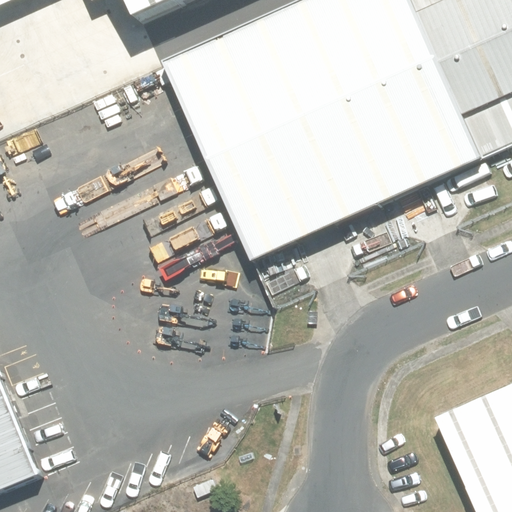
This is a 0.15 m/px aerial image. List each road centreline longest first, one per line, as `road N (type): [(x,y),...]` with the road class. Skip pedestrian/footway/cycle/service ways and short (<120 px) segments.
road 1 (unclassified): [(511,258),(399,308),(347,358),(327,445),(332,511)]
road 2 (unknown): [(135,400),(101,456),(0,510)]
